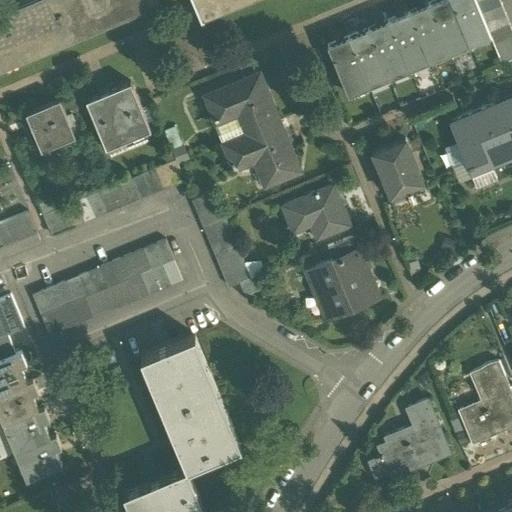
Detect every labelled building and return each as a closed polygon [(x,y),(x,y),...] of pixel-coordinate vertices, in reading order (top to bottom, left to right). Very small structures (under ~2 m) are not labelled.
[(29,0),(0,12),(0,68),(158,3),(156,0),(29,0)] [(196,0),(201,11),(227,0),(196,0)] [(469,44),(451,0),(434,0),(429,3),(450,53),(469,44)] [(451,0),(469,44),(490,35),(491,35),(490,32),(485,22),(481,12),(477,2),(475,0),(451,0)] [(499,0),(481,0),(477,2),(481,12),(501,4),(499,0)] [(429,3),(408,11),(429,60),(450,53),(429,3)] [(501,4),(481,12),(485,22),(505,14),(501,4)] [(408,11),(388,20),(409,69),(429,60),(408,11)] [(505,14),(485,22),(490,32),(509,24),(505,14)] [(388,20),(368,28),(389,77),(409,69),(388,20)] [(511,30),(509,24),(490,32),(491,35),(490,35),(493,43),(511,34),(511,30)] [(389,77),(368,28),(348,36),(369,85),(389,77)] [(511,34),(493,43),(497,53),(511,46),(511,34)] [(369,85),(348,36),(327,45),(348,94),(369,85)] [(511,46),(497,53),(501,63),(511,59),(511,46)] [(259,72),(205,95),(214,116),(241,106),(251,131),(279,119),(259,72)] [(151,129),(131,81),(105,92),(86,99),(106,147),(151,129)] [(511,93),(495,101),(511,138),(511,93)] [(59,98),(26,112),(41,149),(75,135),(59,98)] [(511,158),(511,138),(495,101),(470,111),(493,166),(511,158)] [(493,166),(470,111),(449,120),(472,176),(493,166)] [(251,131),(224,142),(235,170),(239,168),(257,165),(265,185),(300,171),(279,119),(251,131)] [(426,189),(405,139),(372,152),(396,208),(414,200),(412,195),(426,189)] [(184,178),(175,158),(164,163),(173,183),(184,178)] [(164,163),(153,167),(162,187),(173,183),(164,163)] [(162,187),(153,167),(142,172),(151,192),(162,187)] [(151,192),(142,172),(131,176),(139,196),(151,192)] [(139,196),(131,176),(120,181),(128,201),(139,196)] [(128,201),(120,181),(109,185),(117,206),(128,201)] [(350,224),(334,183),(282,205),(291,226),(309,219),(317,238),(350,224)] [(117,206),(109,185),(98,190),(106,210),(117,206)] [(215,189),(192,199),(203,225),(225,215),(215,189)] [(106,210),(98,190),(87,194),(95,215),(106,210)] [(95,215),(87,194),(76,199),(84,219),(95,215)] [(84,219),(76,199),(65,204),(73,224),(84,219)] [(65,204),(54,208),(62,229),(73,224),(65,204)] [(54,208),(43,213),(51,233),(62,229),(54,208)] [(37,231),(28,211),(17,215),(26,235),(37,231)] [(17,215),(6,220),(15,240),(26,235),(17,215)] [(225,215),(203,225),(208,236),(230,226),(225,215)] [(15,240),(6,220),(0,222),(0,235),(4,244),(15,240)] [(230,226),(208,236),(212,247),(234,237),(230,226)] [(332,245),(337,256),(359,247),(355,235),(332,245)] [(234,237),(212,247),(217,258),(239,249),(234,237)] [(174,258),(165,238),(155,242),(163,263),(174,258)] [(163,263),(155,242),(144,247),(152,267),(163,263)] [(152,267),(144,247),(132,252),(141,272),(152,267)] [(337,256),(308,268),(327,316),(379,295),(359,247),(337,256)] [(239,249),(217,258),(223,273),(245,263),(239,249)] [(132,252),(121,256),(130,277),(141,272),(132,252)] [(121,256),(110,261),(118,281),(130,277),(121,256)] [(182,279),(174,258),(163,263),(171,283),(182,279)] [(118,281),(110,261),(99,266),(107,286),(118,281)] [(171,283),(163,263),(152,267),(160,288),(171,283)] [(245,263),(223,273),(228,285),(239,281),(251,276),(245,263)] [(99,266),(88,270),(96,290),(107,286),(99,266)] [(152,267),(141,272),(149,292),(160,288),(152,267)] [(88,270),(77,275),(85,295),(96,290),(88,270)] [(251,276),(239,281),(245,294),(269,284),(263,271),(251,276)] [(96,290),(85,295),(94,315),(149,292),(141,272),(130,277),(118,281),(107,286),(96,290)] [(77,275),(66,279),(74,300),(85,295),(77,275)] [(74,300),(66,279),(55,284),(63,304),(74,300)] [(55,284),(44,288),(52,309),(63,304),(55,284)] [(43,289),(32,293),(41,313),(52,309),(43,289)] [(25,327),(11,294),(0,298),(0,314),(3,322),(7,332),(8,334),(25,327)] [(52,309),(41,313),(49,334),(94,315),(85,295),(74,300),(63,304),(52,309)] [(7,332),(0,334),(0,346),(11,342),(8,334),(7,332)] [(141,358),(163,410),(210,389),(189,338),(141,358)] [(0,359),(16,353),(11,342),(0,346),(0,359)] [(21,351),(0,359),(0,392),(27,381),(21,364),(26,362),(21,351)] [(511,391),(499,360),(492,362),(487,364),(484,366),(481,368),(470,372),(481,399),(458,408),(473,443),(511,426),(511,391)] [(0,392),(0,406),(1,406),(8,422),(39,409),(32,393),(38,391),(33,379),(27,381),(0,392)] [(210,389),(163,410),(187,467),(187,468),(235,448),(210,389)] [(450,451),(428,397),(407,406),(413,422),(385,434),(387,440),(378,444),(381,452),(382,454),(389,471),(391,476),(450,451)] [(8,422),(4,423),(9,435),(13,434),(19,449),(51,436),(44,421),(50,418),(45,406),(39,409),(8,422)] [(19,449),(16,451),(21,463),(24,461),(31,477),(62,464),(56,448),(61,446),(56,434),(51,436),(19,449)] [(375,457),(369,459),(376,476),(389,471),(382,454),(375,457)] [(187,467),(124,493),(132,511),(205,511),(187,468),(187,467)]
